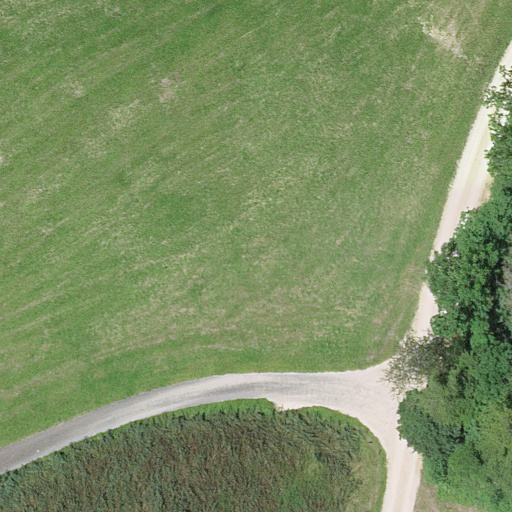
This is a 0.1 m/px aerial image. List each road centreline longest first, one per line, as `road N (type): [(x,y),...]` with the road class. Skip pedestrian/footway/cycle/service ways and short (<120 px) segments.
road 1 (track): [(0,472),(159,406),(314,394),(420,410)]
road 2 (track): [(420,410),(511,88)]
